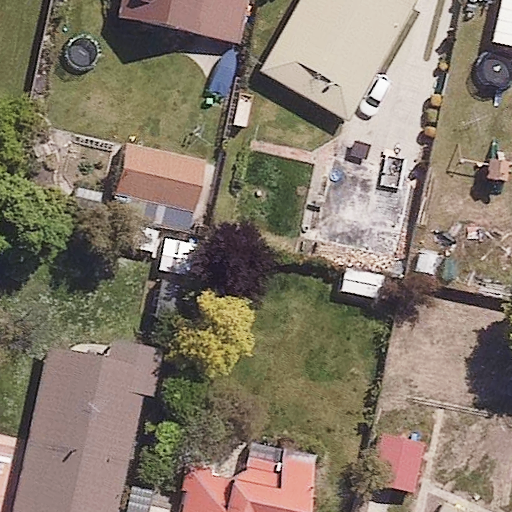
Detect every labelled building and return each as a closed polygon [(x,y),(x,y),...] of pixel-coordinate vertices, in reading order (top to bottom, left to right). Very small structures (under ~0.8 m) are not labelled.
[(113,0),(110,24),(240,43),(245,0),(113,0)] [(304,238),(404,255),(449,81),(391,46),(419,0),(298,0),(258,66),(336,113),(304,238)] [(511,0),(493,0),(486,35),(511,40),(511,0)] [(208,145),(120,126),(107,187),(195,206),(208,145)] [(182,494),(147,487),(142,511),(113,511),(148,366),(55,343),(13,511),(302,511),(315,450),(278,442),(275,457),(239,450),(235,470),(188,461),(182,494)] [(420,431),(372,430),(371,482),(418,484),(420,431)] [(480,511),(445,495),(436,511),(480,511)]
